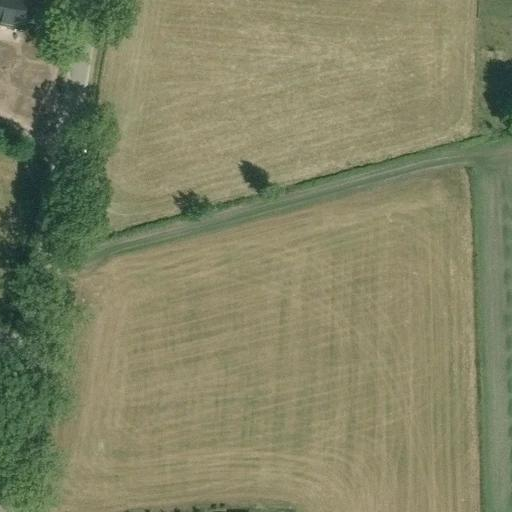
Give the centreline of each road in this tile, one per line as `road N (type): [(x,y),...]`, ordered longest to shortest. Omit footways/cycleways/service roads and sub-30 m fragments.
road 1 (unclassified): [(32,348),(89,0)]
road 2 (unclassified): [(2,511),(32,348)]
